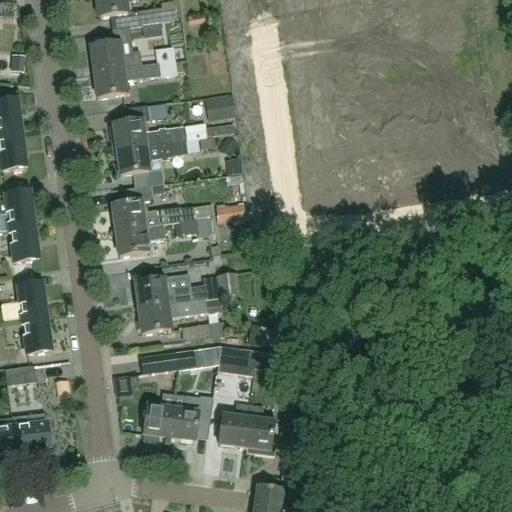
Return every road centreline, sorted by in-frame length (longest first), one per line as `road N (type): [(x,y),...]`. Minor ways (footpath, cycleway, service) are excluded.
road 1 (residential): [(104,486),(40,0)]
road 2 (residential): [(255,4),(292,230),(511,203)]
road 3 (residential): [(104,486),(243,502)]
